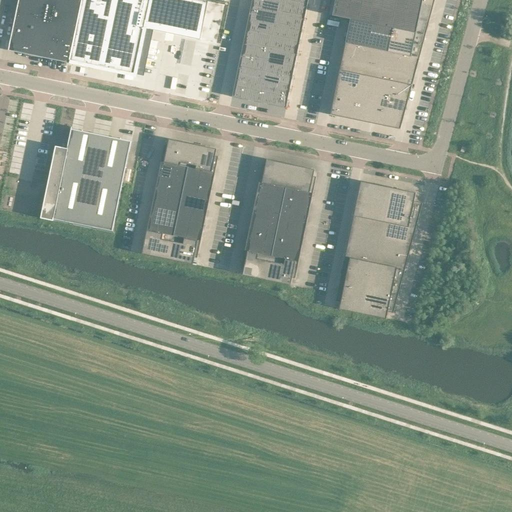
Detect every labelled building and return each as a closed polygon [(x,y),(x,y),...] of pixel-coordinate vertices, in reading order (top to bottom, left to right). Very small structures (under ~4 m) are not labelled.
[(18,0),(11,37),(35,42),(33,52),(69,60),(81,0),(18,0)] [(251,0),(232,96),(286,107),(307,0),(251,0)] [(330,114),(358,120),(380,125),(400,129),(401,123),(401,122),(401,115),(403,115),(404,115),(405,110),(405,109),(405,108),(405,101),(407,101),(409,96),(408,96),(408,94),(408,88),(410,88),(411,88),(412,82),(412,80),(412,74),(414,74),(416,69),(416,68),(416,66),(415,61),(417,60),(418,61),(420,55),(419,55),(419,52),(419,47),(421,47),(422,47),(424,37),(426,31),(425,28),(425,23),(427,23),(428,23),(429,18),(429,14),(429,10),(431,10),(432,10),(433,4),(433,0),(432,0),(335,0),(332,15),(350,19),(345,41),(344,45),(345,45),(347,46),(344,51),(343,53),(342,59),(344,60),(341,65),(340,67),(339,73),(341,74),(338,80),(337,81),(336,87),(338,88),(335,94),(335,95),(334,95),(333,100),(335,102),(332,108),(331,108),(330,114)] [(42,218),(112,233),(131,141),(72,128),(72,126),(71,126),(67,148),(55,145),(53,156),(55,157),(42,218)] [(189,143),(169,138),(167,145),(164,144),(142,253),(193,264),(194,257),(197,257),(218,156),(215,155),(217,148),(196,144),(196,147),(188,145),(189,143)] [(265,165),(262,165),(241,267),(244,267),(242,273),(290,283),(292,277),(294,278),(316,176),(313,176),(314,170),(266,160),(265,165)] [(340,301),(339,308),(386,318),(388,311),(393,312),(395,307),(394,307),(392,306),(396,299),(397,299),(398,294),(398,293),(397,294),(397,293),(396,292),(399,287),(400,286),(402,280),(401,280),(399,279),(403,273),(403,272),(404,272),(405,266),(403,265),(407,259),(407,258),(409,253),(408,253),(408,252),(407,252),(411,245),(412,239),(410,238),(414,231),(415,231),(416,225),(415,225),(414,224),(418,217),(418,218),(422,202),(414,200),(415,192),(402,189),(383,185),(360,181),(356,204),(356,208),(357,212),(355,212),(354,212),(353,218),(354,222),(354,226),(352,226),(351,226),(350,231),(351,236),(351,239),(349,240),(349,239),(348,239),(347,245),(348,251),(348,253),(346,253),(345,253),(344,259),(345,259),(345,267),(343,267),(341,273),(342,273),(342,279),(342,281),(340,281),(338,287),(339,287),(339,294),(340,295),(339,295),(337,295),(336,300),(340,301)]
